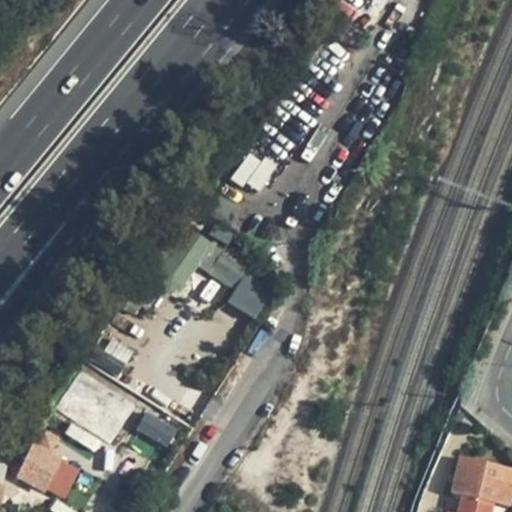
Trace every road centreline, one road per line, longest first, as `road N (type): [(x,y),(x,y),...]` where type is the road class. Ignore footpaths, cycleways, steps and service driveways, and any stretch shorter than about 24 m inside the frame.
road 1 (motorway): [(0,326),(112,169),(215,0)]
road 2 (motorway): [(0,259),(214,0)]
road 3 (residential): [(175,511),(276,370),(296,315),(300,259)]
road 4 (motorway): [(142,0),(0,173)]
